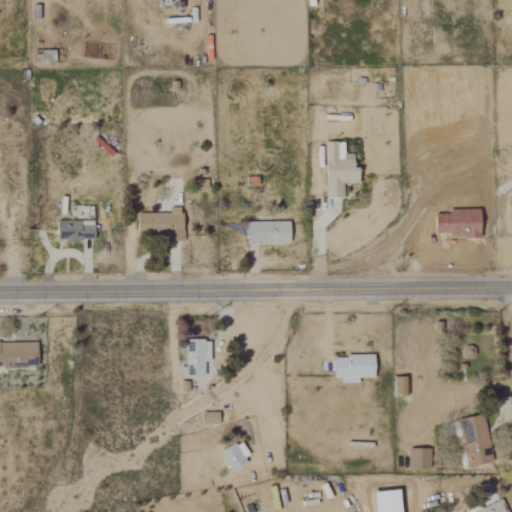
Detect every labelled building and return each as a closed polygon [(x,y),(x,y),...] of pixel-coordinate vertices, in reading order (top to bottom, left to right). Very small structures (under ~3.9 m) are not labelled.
[(323,197),(341,197),(340,184),(355,184),(355,168),(350,168),(350,155),(341,155),(341,143),(322,143),(323,197)] [(134,214),(134,235),(164,235),(164,241),(179,241),(179,208),(167,208),(167,214),(134,214)] [(53,222),(54,242),(91,241),(91,221),(53,222)] [(287,243),(287,222),(243,223),(243,244),(287,243)] [(202,377),(202,362),(208,362),(208,341),(184,341),(184,376),(202,377)] [(0,366),(34,367),(34,343),(0,342),(0,366)] [(371,356),(331,355),(331,382),(356,382),(356,378),(371,378),(371,356)] [(216,424),(216,413),(199,413),(200,425),(216,424)] [(481,415),(457,420),(466,467),(490,462),(481,415)] [(217,451),(226,470),(247,460),(238,441),(217,451)] [(428,450),(406,449),(405,469),(428,470),(428,450)] [(397,511),(394,490),(369,493),(371,511),(397,511)] [(503,511),(497,499),(473,511),(503,511)]
